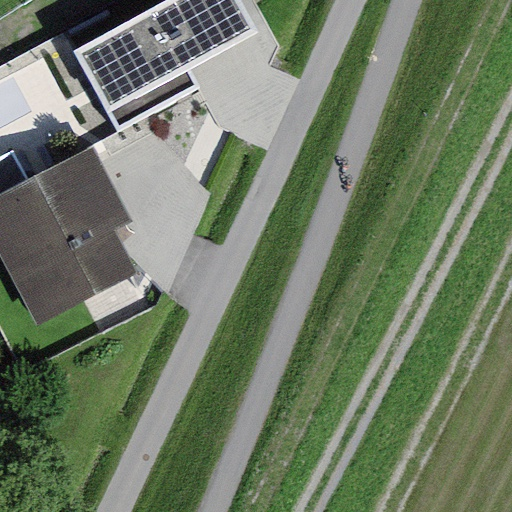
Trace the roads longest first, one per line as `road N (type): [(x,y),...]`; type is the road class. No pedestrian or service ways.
road 1 (residential): [(123,511),(360,0)]
road 2 (track): [(266,511),(502,0)]
road 3 (track): [(222,511),(423,0)]
road 4 (track): [(511,129),(317,511)]
road 5 (track): [(511,284),(398,511)]
